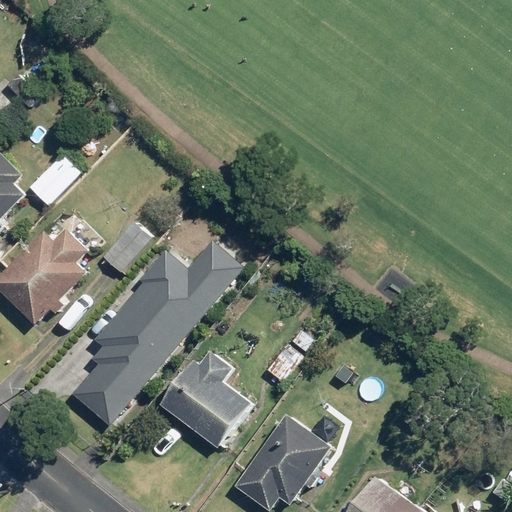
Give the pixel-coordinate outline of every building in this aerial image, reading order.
[(42,97),(21,75),(9,86),(31,108),(42,97)] [(19,188),(28,180),(2,154),(0,155),(0,236),(6,230),(2,226),(30,199),(19,188)] [(84,177),(67,158),(34,189),(51,208),(84,177)] [(157,239),(141,225),(107,261),(123,276),(157,239)] [(93,253),(71,232),(58,246),(47,235),(0,285),(0,287),(41,326),(54,314),(58,318),(67,308),(63,304),(90,276),(80,266),(93,253)] [(217,244),(192,273),(170,253),(144,283),(149,287),(100,343),(108,350),(96,362),(103,368),(77,397),(112,427),(249,271),(217,244)] [(308,353),(317,341),(303,331),(295,344),(308,353)] [(365,355),(351,341),(340,353),(355,367),(365,355)] [(285,385),(306,358),(290,347),(270,373),(285,385)] [(255,406),(226,384),(237,370),(214,353),(203,367),(197,361),(162,406),(221,451),(255,406)] [(357,374),(342,364),(333,376),(348,387),(357,374)] [(336,448),(291,415),(238,488),(270,511),(273,511),(282,500),(292,507),(336,448)] [(428,511),(381,478),(356,511),(428,511)] [(507,502),(511,496),(511,484),(505,478),(494,492),(507,502)]
